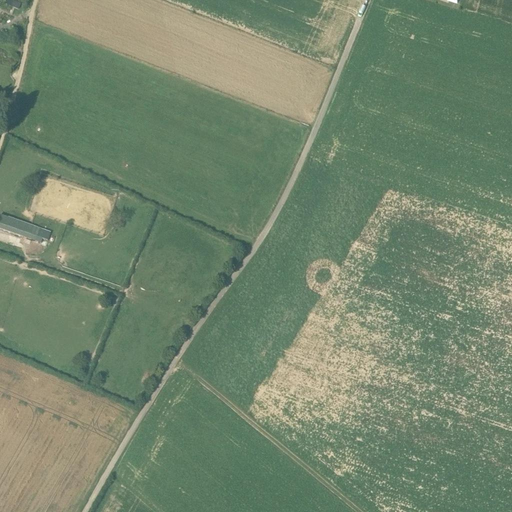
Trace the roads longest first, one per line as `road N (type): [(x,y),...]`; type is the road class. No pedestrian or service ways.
road 1 (unclassified): [(367,0),(266,231),(175,359),(85,511)]
road 2 (track): [(175,359),(358,511)]
